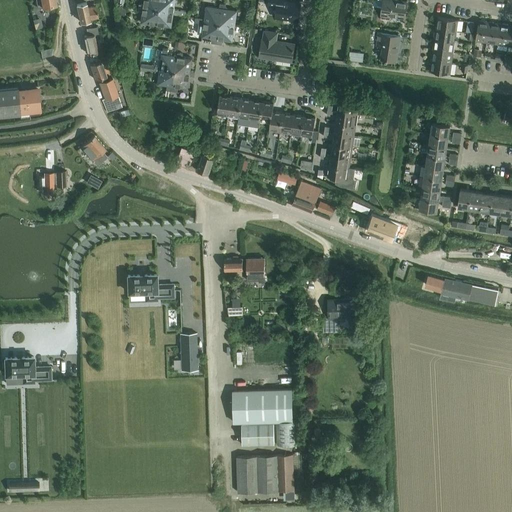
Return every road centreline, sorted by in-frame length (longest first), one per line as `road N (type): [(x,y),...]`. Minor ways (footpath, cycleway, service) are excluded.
road 1 (tertiary): [(511,281),(434,264),(134,157),(94,107),(67,0)]
road 2 (residential): [(315,0),(301,89),(216,77),(220,50)]
